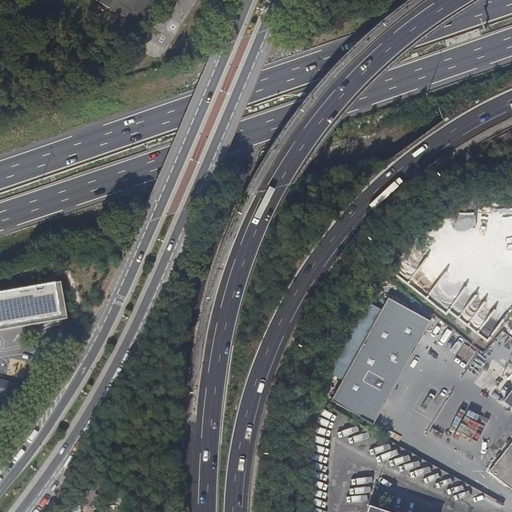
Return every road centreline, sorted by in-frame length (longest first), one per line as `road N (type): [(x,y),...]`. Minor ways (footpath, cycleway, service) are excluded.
road 1 (motorway): [(452,0),(346,88),(275,187),(236,280),(220,351),(209,511)]
road 2 (secondary): [(17,511),(110,377),(275,0)]
road 3 (secondary): [(247,0),(110,313),(0,480)]
road 4 (motorway): [(0,216),(511,41)]
road 5 (motorway): [(506,0),(0,174)]
road 6 (motorway): [(234,511),(254,388),(308,274),(386,181),(436,141),(511,100)]
